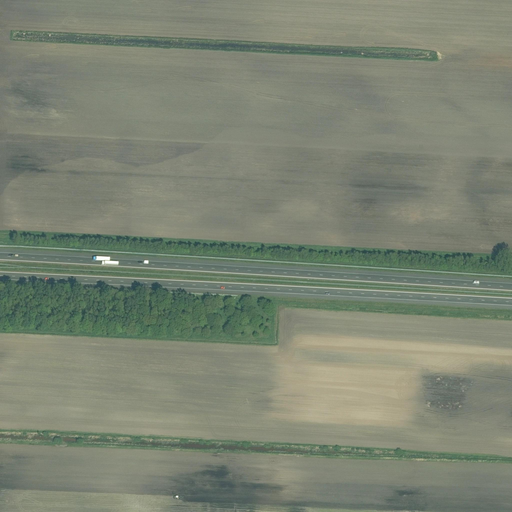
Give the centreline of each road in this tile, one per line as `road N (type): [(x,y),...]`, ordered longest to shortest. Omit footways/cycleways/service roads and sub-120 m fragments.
road 1 (motorway): [(511,287),(0,257)]
road 2 (motorway): [(0,276),(511,302)]
